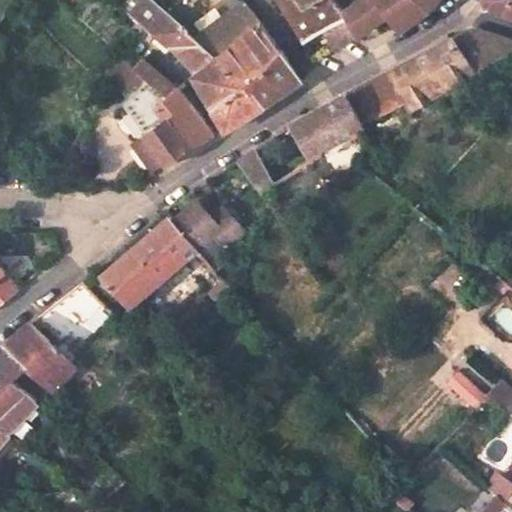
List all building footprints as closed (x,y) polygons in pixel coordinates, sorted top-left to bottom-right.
[(165,8),(156,0),(142,0),(132,11),(148,28),(150,26),(155,31),(153,33),(196,63),(193,67),(196,74),(218,56),(197,37),(165,8)] [(298,0),(279,0),(300,33),(305,42),(326,30),(345,19),(346,18),(341,10),(333,0),(318,0),(305,7),(298,0)] [(423,13),(435,0),(354,0),(341,10),(346,18),(357,33),(377,18),(386,12),(402,0),(423,13)] [(402,0),(386,12),(394,19),(399,27),(423,13),(402,0)] [(511,0),(486,0),(491,5),(511,13),(511,0)] [(280,52),(243,2),(197,37),(218,56),(222,59),(247,84),(280,52)] [(345,19),(326,30),(335,46),(354,35),(345,19)] [(511,42),(475,29),(466,29),(346,95),(361,124),(407,103),(410,111),(511,51),(511,42)] [(122,56),(112,48),(102,59),(112,67),(122,56)] [(302,80),(280,52),(247,84),(267,106),(302,80)] [(136,67),(122,56),(112,67),(108,71),(122,83),(136,67)] [(222,59),(218,56),(196,74),(215,109),(247,84),(222,59)] [(177,90),(145,59),(137,69),(146,77),(148,79),(168,97),(177,90)] [(137,69),(136,67),(122,83),(133,92),(146,77),(137,69)] [(215,136),(179,88),(177,90),(168,97),(148,79),(128,105),(168,164),(193,148),(195,150),(215,136)] [(267,106),(247,84),(215,109),(226,131),(267,106)] [(361,124),(346,95),(314,113),(294,123),(314,160),(323,155),(320,150),(352,132),(356,139),(366,133),(361,124)] [(314,160),(294,123),(240,161),(262,192),(314,160)] [(64,170),(50,164),(45,175),(59,180),(64,170)] [(175,219),(199,249),(209,263),(219,254),(227,248),(246,232),(224,206),(212,216),(198,199),(175,219)] [(199,249),(175,219),(172,215),(106,272),(101,266),(98,269),(132,308),(199,249)] [(491,257),(483,250),(476,258),(485,265),(491,257)] [(216,272),(227,265),(219,254),(209,263),(216,272)] [(0,303),(18,290),(4,270),(0,273),(0,303)] [(96,282),(90,276),(83,281),(89,288),(96,282)] [(89,288),(83,281),(52,307),(39,315),(76,354),(114,313),(89,288)] [(75,367),(32,322),(6,344),(52,391),(75,367)] [(52,391),(6,344),(0,349),(0,423),(10,432),(39,403),(40,403),(52,391)] [(476,409),(489,397),(461,370),(449,382),(476,409)] [(511,407),(511,389),(502,383),(489,397),(508,412),(510,409),(511,407)] [(0,423),(0,448),(12,434),(10,432),(0,423)] [(386,455),(380,448),(374,453),(381,460),(386,455)] [(511,511),(511,507),(504,502),(499,496),(487,511),(511,511)]
